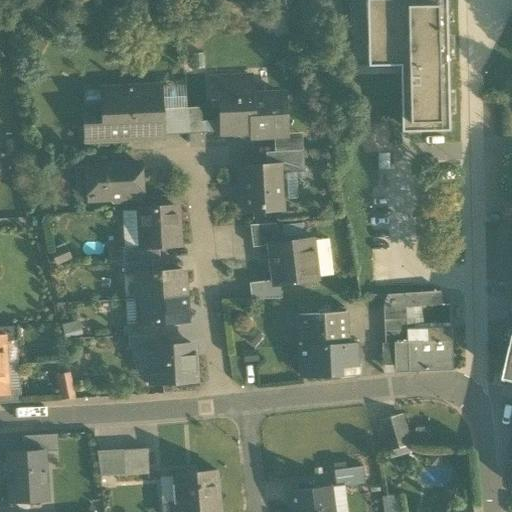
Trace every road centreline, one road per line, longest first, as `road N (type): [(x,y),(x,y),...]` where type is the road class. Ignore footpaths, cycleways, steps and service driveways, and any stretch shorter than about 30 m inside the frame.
road 1 (residential): [(478,384),(468,0)]
road 2 (residential): [(194,166),(221,403)]
road 3 (residential): [(242,401),(478,384)]
road 4 (residential): [(0,419),(221,403)]
road 5 (residential): [(478,384),(492,511)]
